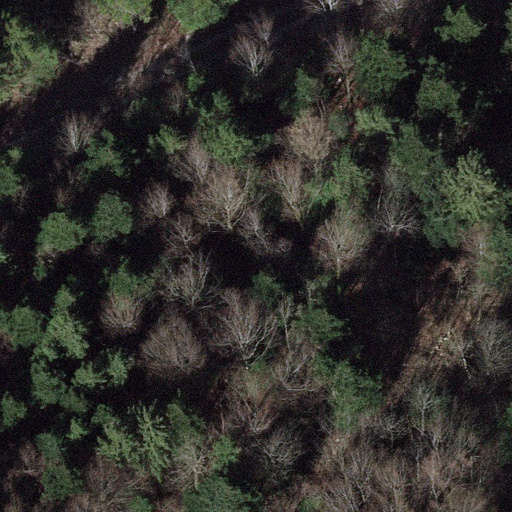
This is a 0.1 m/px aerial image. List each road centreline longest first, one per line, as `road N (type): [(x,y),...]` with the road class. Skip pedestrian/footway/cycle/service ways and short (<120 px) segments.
road 1 (track): [(0,157),(63,113),(296,0)]
road 2 (track): [(302,511),(371,438),(511,346)]
